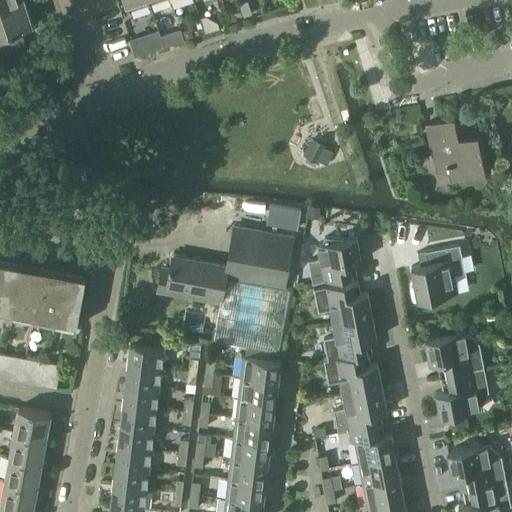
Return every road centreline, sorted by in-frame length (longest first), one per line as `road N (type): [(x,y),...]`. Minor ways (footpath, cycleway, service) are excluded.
road 1 (residential): [(100,98),(371,15)]
road 2 (residential): [(85,405),(111,246),(0,226)]
road 3 (residential): [(436,511),(386,248)]
road 4 (residential): [(371,15),(391,86),(511,60)]
